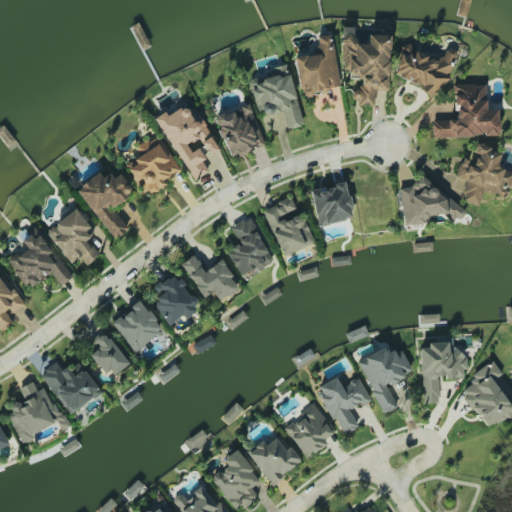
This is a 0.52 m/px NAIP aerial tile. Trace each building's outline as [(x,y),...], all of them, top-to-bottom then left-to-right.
[(350,27),(341,27),(340,42),(349,43),(350,27)] [(341,41),(348,33),(351,33),(356,39),(356,44),(371,44),(371,36),(390,36),(388,90),(375,89),(375,106),(359,106),(360,100),(352,100),(353,91),(363,91),(363,79),(350,79),(350,73),(340,72),(341,41)] [(331,34),(341,86),(322,90),(324,93),(306,97),(302,94),(297,58),(321,54),(320,51),(315,50),(319,45),(317,36),(331,34)] [(396,75),(422,85),(420,88),(432,100),(450,81),(445,76),(450,74),(458,54),(446,49),(443,57),(437,61),(411,50),(409,43),(400,46),(403,54),(396,66),(398,70),(396,75)] [(273,69),(284,65),(302,123),(287,127),(282,111),(275,107),(259,113),(248,85),(250,80),(256,78),(259,81),(275,76),(273,69)] [(432,138),(501,134),(500,110),(488,111),(486,85),(454,87),(456,119),(431,121),(432,138)] [(341,108),(340,89),(327,90),(328,109),(341,108)] [(215,114),(247,101),(265,146),(233,159),(215,114)] [(154,121),(164,115),(167,119),(184,107),(193,120),(199,122),(201,120),(206,126),(203,128),(221,149),(212,156),(203,156),(205,159),(200,161),(207,172),(195,180),(154,121)] [(136,148),(146,141),(149,145),(157,139),(177,171),(163,180),(167,186),(153,194),(147,190),(145,194),(128,168),(143,158),(136,148)] [(454,176),(462,153),(470,156),(475,141),(505,150),(500,165),(503,169),(511,171),(511,189),(506,188),(503,198),(482,192),(478,206),(460,201),(466,180),(454,176)] [(76,190),(99,173),(104,178),(111,173),(115,178),(121,174),(136,193),(113,211),(127,230),(115,239),(76,190)] [(403,226),(419,224),(425,217),(440,215),(448,220),(460,219),(466,211),(437,189),(431,190),(431,183),(421,175),(415,183),(416,194),(407,187),(398,188),(403,226)] [(309,190),(319,228),(354,219),(352,208),(354,208),(350,196),(347,196),(345,182),(309,190)] [(263,214),(284,257),(314,242),(291,195),(276,202),(278,206),(263,214)] [(357,196),(357,224),(394,224),(394,195),(357,196)] [(75,206),(92,227),(86,232),(90,237),(84,242),(95,255),(86,262),(80,255),(70,263),(44,233),(75,206)] [(228,255),(241,246),(230,229),(248,218),(275,261),(244,280),(228,255)] [(39,235),(72,276),(61,285),(50,271),(28,289),(8,265),(26,250),(20,243),(30,234),(34,239),(39,235)] [(178,264),(193,253),(206,270),(222,258),(236,277),(233,280),(239,287),(238,292),(221,305),(212,294),(205,300),(178,264)] [(168,327),(190,310),(188,308),(195,303),(183,287),(172,273),(151,289),(159,299),(152,305),(168,327)] [(0,276),(22,305),(8,316),(15,324),(1,335),(0,333),(0,276)] [(111,323),(138,302),(161,329),(134,351),(111,323)] [(193,345),(198,353),(215,343),(209,334),(193,345)] [(91,356),(105,373),(110,369),(115,375),(129,363),(110,339),(108,341),(105,337),(100,336),(97,338),(96,342),(101,348),(91,356)] [(422,404),(437,403),(436,376),(445,376),(445,380),(456,379),(463,376),(463,371),(467,371),(466,358),(450,346),(450,342),(429,343),(429,347),(420,348),(422,404)] [(356,363),(385,348),(388,353),(394,350),(396,354),(401,351),(411,370),(404,374),(406,377),(391,385),(389,381),(383,384),(395,406),(383,412),(356,363)] [(492,356),(507,375),(497,382),(511,402),(511,416),(494,429),(492,426),(486,430),(464,398),(466,396),(462,390),(469,384),(467,381),(470,379),(467,375),(492,356)] [(42,377),(73,416),(102,393),(85,372),(83,373),(81,372),(75,376),(68,366),(61,371),(55,363),(40,374),(42,377)] [(321,388),(335,379),(346,396),(348,395),(344,388),(348,385),(349,382),(352,380),(357,381),(369,401),(360,406),(358,402),(346,408),(357,427),(345,434),(336,417),(332,419),(320,399),(325,395),(321,388)] [(20,386),(33,380),(37,388),(44,385),(53,403),(55,402),(61,414),(58,416),(59,417),(65,414),(71,426),(61,431),(56,422),(32,435),(34,438),(30,440),(23,444),(8,415),(12,413),(8,406),(20,400),(22,404),(23,403),(21,400),(26,397),(20,386)] [(226,413),(232,419),(242,409),(235,403),(226,413)] [(279,429),(305,461),(327,444),(325,440),(335,432),(312,403),(279,429)] [(0,449),(9,444),(0,429),(0,449)] [(271,487),(282,479),(279,476),(299,461),(290,450),(286,453),(276,440),(266,448),(262,443),(246,455),(271,487)] [(223,460),(237,449),(254,471),(252,473),(260,483),(252,489),(258,497),(247,506),(240,498),(239,499),(243,505),(236,511),(212,482),(213,475),(218,473),(223,474),(223,471),(225,468),(228,466),(223,460)] [(200,488),(216,506),(220,502),(228,511),(180,511),(173,503),(173,498),(177,495),(183,496),(186,500),(200,488)] [(107,511),(116,504),(110,498),(95,511),(96,511),(107,511)] [(144,511),(172,511),(163,499),(144,511)]
